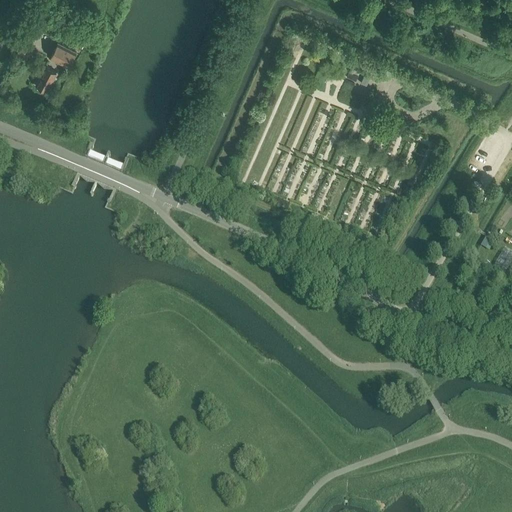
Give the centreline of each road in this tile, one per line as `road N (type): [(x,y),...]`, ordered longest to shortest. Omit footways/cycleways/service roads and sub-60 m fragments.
road 1 (unclassified): [(406,317),(273,244),(0,128)]
road 2 (unclassified): [(406,317),(511,140)]
